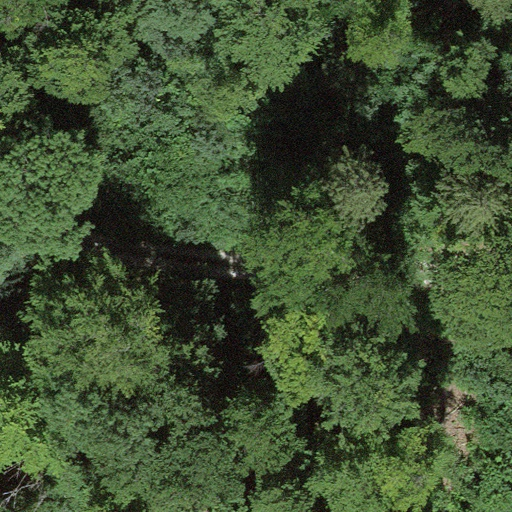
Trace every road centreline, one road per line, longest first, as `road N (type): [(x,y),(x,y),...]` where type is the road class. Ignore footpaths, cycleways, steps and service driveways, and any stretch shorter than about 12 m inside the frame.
road 1 (track): [(0,488),(511,413)]
road 2 (track): [(0,222),(348,275),(511,271)]
